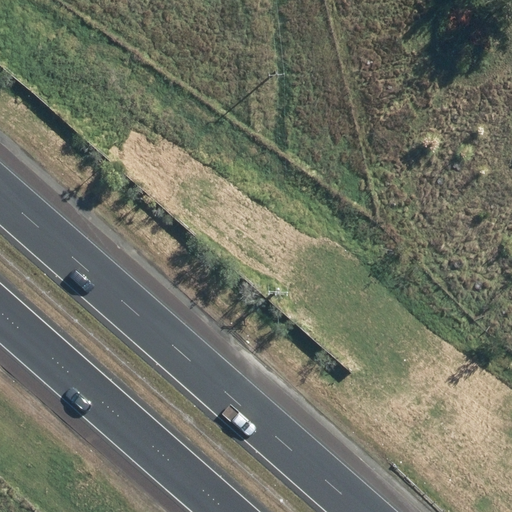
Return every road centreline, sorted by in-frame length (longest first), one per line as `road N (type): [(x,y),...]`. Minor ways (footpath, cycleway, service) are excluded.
road 1 (motorway): [(0,212),(348,511)]
road 2 (motorway): [(252,511),(0,295)]
